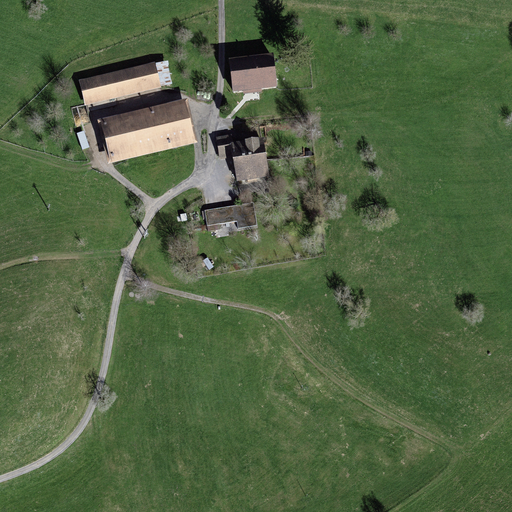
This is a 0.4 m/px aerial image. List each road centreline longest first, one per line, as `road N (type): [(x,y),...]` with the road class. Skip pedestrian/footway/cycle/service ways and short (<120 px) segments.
road 1 (unclassified): [(0,482),(68,449),(100,398),(131,247),(158,208),(197,181),(218,91),(220,0)]
road 2 (track): [(0,142),(119,176),(158,208)]
